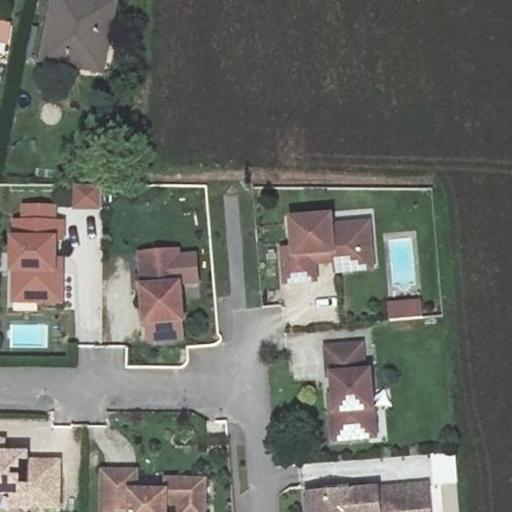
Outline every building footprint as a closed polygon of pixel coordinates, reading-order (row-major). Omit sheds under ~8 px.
[(92,9),(41,0),(27,0),(12,72),(38,77),(40,66),(72,71),(77,39),(87,41),(92,9)] [(0,41),(9,42),(11,22),(0,20),(0,41)] [(102,343),(99,184),(71,185),(74,344),(102,343)] [(323,232),(283,235),(285,265),(273,266),(276,300),(307,297),(305,271),(325,269),(326,278),(353,276),(351,240),(324,243),(323,232)] [(54,236),(7,235),(7,253),(5,253),(4,285),(6,285),(5,306),(44,307),(45,286),(46,286),(47,254),(54,255),(54,236)] [(169,265),(131,268),(133,293),(128,294),(128,303),(133,303),(136,339),(174,337),(169,265)] [(381,319),(382,334),(415,332),(414,317),(381,319)] [(352,361),(316,364),(318,394),(323,394),(326,428),(321,428),(323,457),(357,455),(355,425),(362,424),(360,388),(354,389),(352,361)] [(456,481),(454,453),(433,455),(436,483),(456,481)] [(0,507),(21,508),(21,511),(48,511),(49,476),(17,475),(17,468),(0,468),(0,507)] [(126,483),(94,483),(93,511),(195,511),(196,492),(157,491),(156,498),(147,498),(147,503),(135,503),(126,503),(126,483)] [(416,511),(416,503),(296,511),(416,511)]
